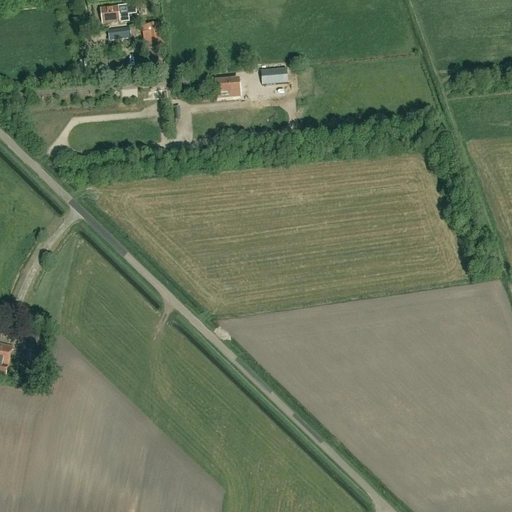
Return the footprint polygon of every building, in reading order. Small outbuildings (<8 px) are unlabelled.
[(100,9),(102,26),(120,23),(128,22),(127,15),(136,14),(135,6),(126,7),(118,7),(115,7),(109,8),(100,9)] [(166,44),(165,40),(163,24),(142,27),(143,34),(145,34),(146,40),(144,40),(145,47),(166,44)] [(109,42),(131,39),(129,29),(108,31),(109,42)] [(288,84),(287,70),(261,72),(262,86),(288,84)] [(218,99),(239,97),(238,81),(217,83),(218,99)] [(39,354),(43,334),(33,331),(27,356),(38,358),(39,354)] [(0,375),(6,376),(13,347),(0,344),(0,375)]
